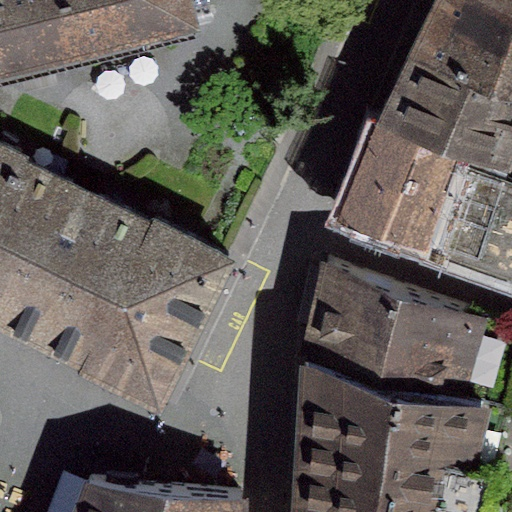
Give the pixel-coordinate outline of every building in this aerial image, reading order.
[(0,0),(0,78),(213,24),(206,0),(0,0)] [(511,0),(438,0),(418,45),(511,82),(511,0)] [(511,82),(418,45),(386,112),(461,137),(456,143),(511,164),(511,161),(511,82)] [(461,137),(386,112),(346,208),(511,269),(511,161),(511,164),(456,143),(461,137)] [(0,317),(120,376),(162,396),(232,251),(0,138),(0,317)] [(511,316),(330,252),(309,349),(511,397),(511,316)] [(511,511),(511,397),(309,349),(295,511),(511,511)] [(75,511),(242,511),(243,486),(91,473),(75,511)]
